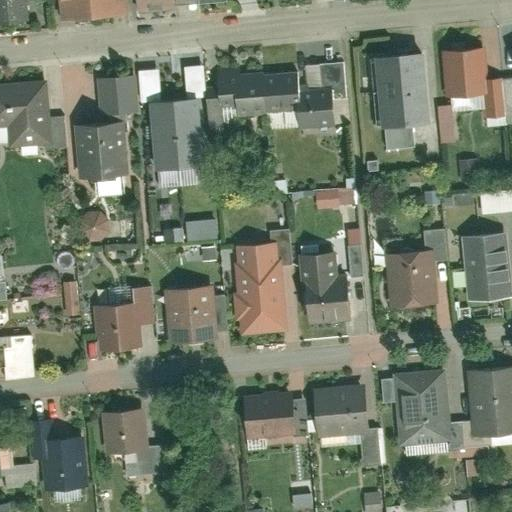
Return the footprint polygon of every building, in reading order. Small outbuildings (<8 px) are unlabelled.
[(0,0),(0,25),(30,22),(27,0),(0,0)] [(129,19),(127,0),(56,0),(56,1),(62,0),(65,24),(129,19)] [(138,0),(140,15),(155,14),(177,12),(176,0),(138,0)] [(493,96),(489,47),(444,51),(448,100),(493,96)] [(429,121),(422,53),(370,57),(376,125),(429,121)] [(187,88),(207,88),(207,64),(188,64),(187,88)] [(305,112),(301,71),(239,77),(239,71),(221,72),(224,112),(242,111),(242,118),(305,112)] [(102,118),(142,116),(139,73),(99,75),(102,118)] [(49,80),(5,84),(0,84),(0,129),(9,128),(11,151),(55,147),(49,80)] [(206,165),(201,97),(175,99),(180,167),(206,165)] [(180,167),(175,99),(149,101),(154,169),(180,167)] [(455,103),(440,104),(443,142),(457,141),(455,103)] [(129,179),(123,120),(75,125),(80,183),(129,179)] [(359,204),(357,186),(318,189),(319,207),(359,204)] [(511,210),(511,188),(482,190),(484,212),(511,210)] [(86,238),(109,238),(109,211),(87,211),(86,238)] [(188,220),(189,239),(219,237),(218,218),(188,220)] [(168,230),(169,241),(186,238),(184,227),(168,230)] [(349,228),(352,275),(365,275),(362,227),(349,228)] [(511,302),(511,272),(509,233),(465,237),(471,306),(511,302)] [(240,295),(235,295),(238,323),(242,322),(244,337),(288,333),(282,261),(280,261),(278,242),(239,246),(241,264),(237,265),(240,295)] [(441,310),(436,252),(388,256),(393,314),(441,310)] [(350,277),(337,278),(335,256),(303,259),(309,328),(354,324),(350,277)] [(81,313),(79,279),(65,280),(68,314),(81,313)] [(220,342),(215,282),(168,286),(173,346),(220,342)] [(101,301),(136,300),(135,287),(100,288),(101,301)] [(138,302),(98,306),(103,357),(143,353),(138,302)] [(86,341),(86,360),(100,359),(99,340),(86,341)] [(511,435),(511,365),(474,369),(481,438),(511,435)] [(455,444),(449,370),(395,374),(401,449),(455,444)] [(373,436),(369,383),(316,388),(320,440),(373,436)] [(300,438),(296,393),(245,397),(249,443),(300,438)] [(151,453),(147,408),(102,412),(106,456),(151,453)] [(88,490),(84,436),(43,439),(48,493),(88,490)] [(384,511),(383,491),(366,492),(367,511),(384,511)]
